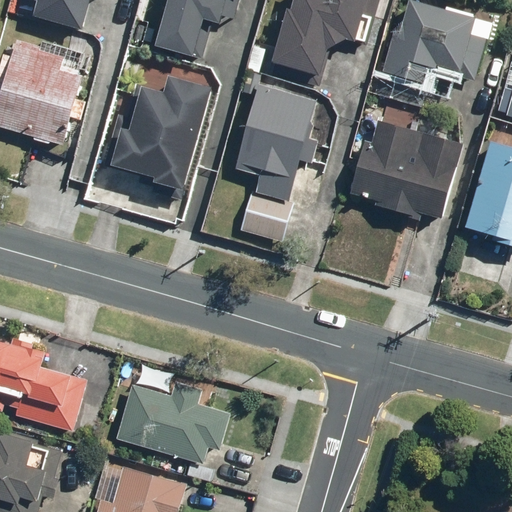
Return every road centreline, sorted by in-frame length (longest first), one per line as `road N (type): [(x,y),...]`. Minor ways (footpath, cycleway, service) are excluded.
road 1 (residential): [(366,352),(0,247)]
road 2 (residential): [(321,511),(366,352)]
road 3 (residential): [(511,393),(366,352)]
